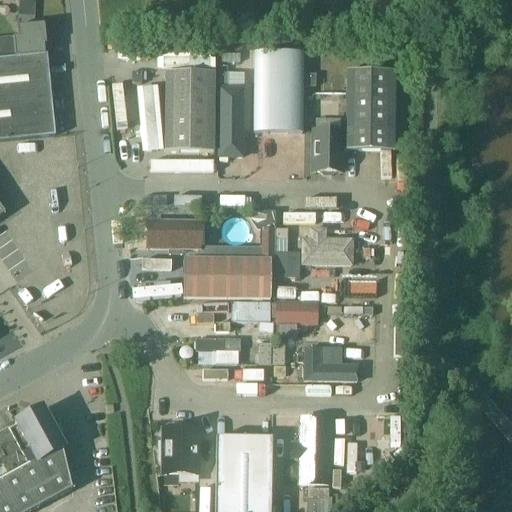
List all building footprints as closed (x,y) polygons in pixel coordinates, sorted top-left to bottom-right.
[(19,26),(35,27),(37,4),(20,3),(19,26)] [(0,40),(0,60),(45,56),(44,47),(46,47),(44,26),(17,29),(18,39),(0,40)] [(303,136),(304,55),(255,54),(254,136),(303,136)] [(0,143),(55,138),(47,56),(45,56),(0,60),(0,143)] [(347,73),(346,153),(394,154),(395,74),(347,73)] [(142,75),(132,75),(132,88),(142,88),(142,75)] [(166,75),(165,158),(216,158),(217,75),(166,75)] [(228,76),(219,76),(219,87),(228,87),(228,76)] [(316,78),(306,78),(306,90),(316,90),(316,78)] [(219,163),(249,164),(251,95),(221,94),(219,163)] [(336,175),(343,175),(343,132),(314,132),(314,175),(320,175),(324,179),(333,179),(336,175)] [(274,252),(275,231),(275,213),(250,213),(250,221),(257,232),(263,232),(262,252),(274,252)] [(199,225),(147,224),(147,251),(199,252),(199,225)] [(287,231),(275,231),(275,242),(287,242),(287,231)] [(302,273),(350,273),(350,243),(302,242),(302,273)] [(299,273),(299,255),(275,255),(275,280),(299,280),(299,273)] [(183,261),(183,300),(270,301),(271,262),(183,261)] [(231,306),(231,325),(270,325),(270,306),(231,306)] [(317,327),(317,307),(276,307),(276,326),(317,327)] [(259,368),(271,368),(272,348),(259,347),(259,368)] [(284,348),(272,348),(271,368),(284,368),(284,348)] [(292,352),(291,371),(332,372),(332,353),(292,352)] [(0,511),(33,511),(72,492),(61,451),(64,450),(58,438),(60,437),(56,421),(49,423),(43,411),(15,426),(17,430),(8,434),(7,433),(0,437),(0,511)] [(348,424),(349,476),(381,476),(380,424),(348,424)] [(196,432),(161,432),(161,444),(156,444),(156,465),(161,465),(161,477),(196,477),(196,432)] [(270,511),(271,439),(218,439),(216,511),(270,511)] [(307,489),(306,451),(280,452),(281,490),(307,489)] [(351,501),(367,487),(359,478),(344,492),(351,501)] [(328,491),(307,491),(307,503),(328,503),(328,491)]
